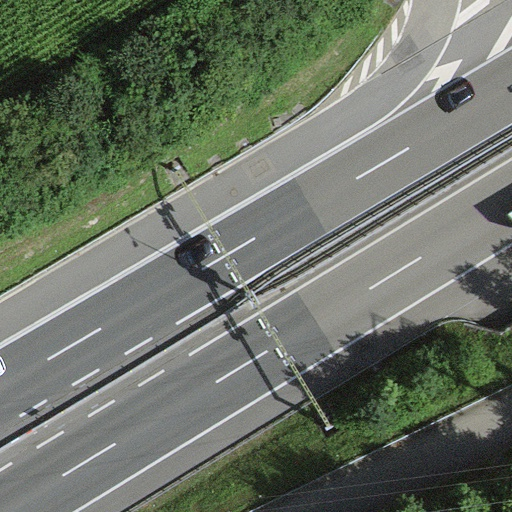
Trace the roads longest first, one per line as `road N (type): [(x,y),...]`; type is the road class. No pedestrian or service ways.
road 1 (motorway): [(511,85),(0,387)]
road 2 (motorway): [(7,511),(511,204)]
